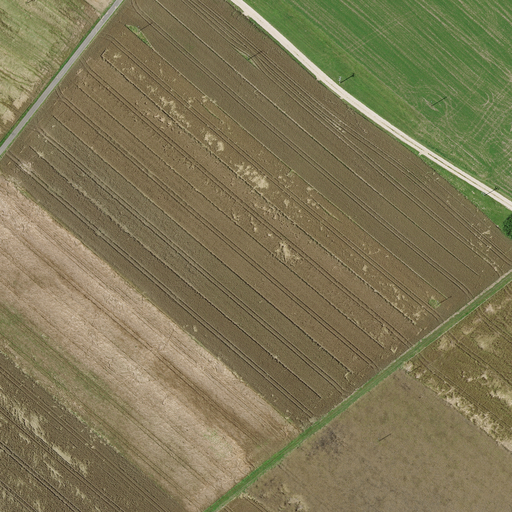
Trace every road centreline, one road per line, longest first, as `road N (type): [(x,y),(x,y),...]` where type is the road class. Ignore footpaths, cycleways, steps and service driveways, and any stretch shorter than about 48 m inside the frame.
road 1 (track): [(213,511),(511,277)]
road 2 (track): [(237,0),(350,98),(511,206)]
road 3 (track): [(0,157),(124,0)]
